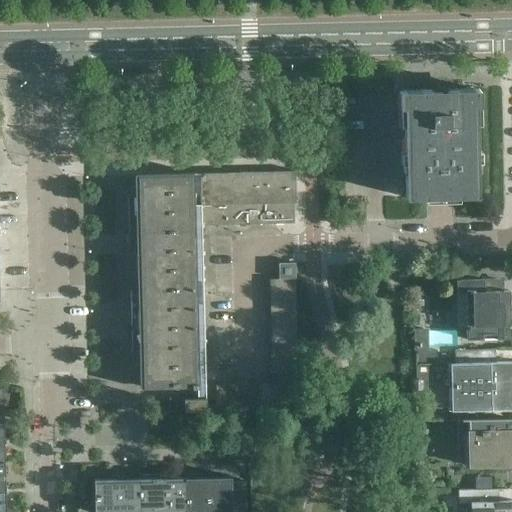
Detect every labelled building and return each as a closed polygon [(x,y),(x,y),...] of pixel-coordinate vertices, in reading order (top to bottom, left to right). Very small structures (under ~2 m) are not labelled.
[(477,196),(475,106),(479,106),(479,89),(446,89),(446,92),(430,93),(430,90),(398,91),(398,108),(403,108),(405,198),(477,196)] [(295,203),(294,171),(261,172),(263,224),(294,223),(293,203),(295,203)] [(263,224),(261,172),(232,173),(233,224),(263,224)] [(233,224),(232,173),(201,173),(201,174),(202,225),(233,224)] [(205,387),(202,225),(201,174),(140,175),(141,195),(128,195),(129,245),(137,253),(142,253),(143,291),(131,291),(132,342),(132,350),(145,349),(146,388),(205,387)] [(295,279),(294,263),(278,263),(278,279),(295,279)] [(295,291),(295,279),(278,279),(269,279),(269,291),(295,291)] [(510,325),(509,291),(494,291),(494,279),(456,280),(456,293),(465,293),(466,326),(510,325)] [(295,302),(295,291),(269,291),(270,303),(295,302)] [(296,313),(295,302),(270,303),(270,314),(296,313)] [(296,324),(296,313),(270,314),(270,325),(296,324)] [(296,336),(296,324),(270,325),(270,336),(296,336)] [(296,347),(296,336),(270,336),(271,348),(296,347)] [(297,358),(296,347),(271,348),(271,359),(297,358)] [(511,391),(511,371),(511,363),(511,362),(495,363),(494,349),(454,350),(455,365),(471,364),(471,392),(487,392),(507,395),(508,391),(511,391)] [(297,370),(297,358),(271,359),(271,370),(297,370)] [(297,381),(297,370),(271,370),(271,381),(297,381)] [(298,409),(297,381),(271,381),(272,384),(260,384),(261,410),(298,409)] [(239,411),(238,384),(227,385),(228,411),(239,411)] [(250,411),(249,384),(238,384),(239,411),(250,411)] [(261,410),(260,384),(249,384),(250,411),(261,410)] [(228,411),(227,385),(215,385),(216,411),(228,411)] [(206,412),(206,399),(183,399),(184,412),(206,412)] [(511,464),(511,430),(495,431),(495,420),(456,421),(457,433),(468,433),(469,466),(511,464)] [(231,511),(230,477),(184,478),(185,511),(231,511)] [(179,511),(185,511),(184,478),(139,479),(139,511),(179,511)] [(139,511),(139,479),(93,480),(94,511),(139,511)] [(511,511),(511,501),(498,501),(497,489),(457,491),(458,504),(470,503),(470,511),(511,511)]
